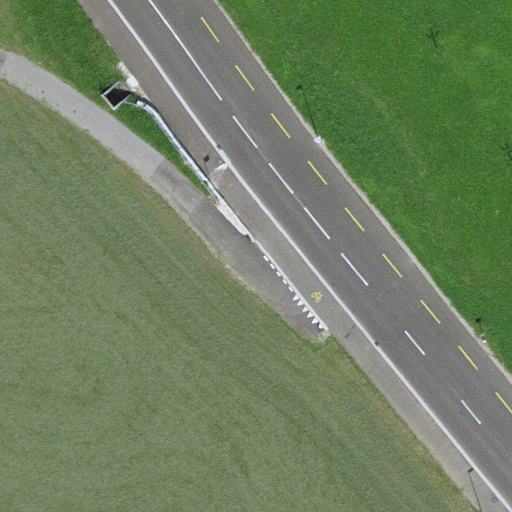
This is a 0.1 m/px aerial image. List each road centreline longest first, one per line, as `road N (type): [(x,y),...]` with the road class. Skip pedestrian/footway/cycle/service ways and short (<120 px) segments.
road 1 (secondary): [(511,458),(346,261),(148,0)]
road 2 (track): [(346,261),(285,309),(159,169),(0,65)]
